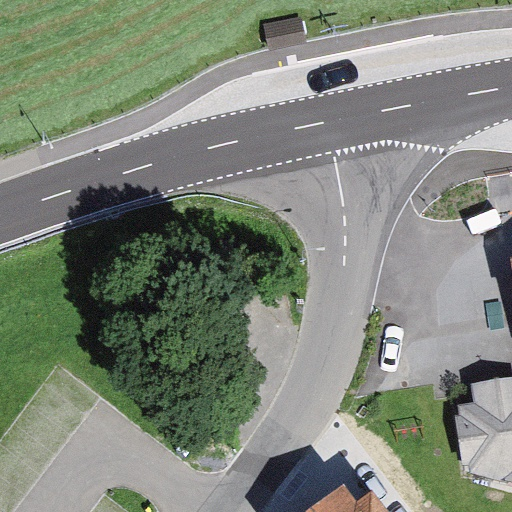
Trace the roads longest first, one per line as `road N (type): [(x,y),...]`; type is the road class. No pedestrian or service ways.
road 1 (tertiary): [(330,121),(345,285),(316,381),(225,511)]
road 2 (secondary): [(0,217),(88,183),(330,121)]
road 3 (secondary): [(330,121),(511,91)]
